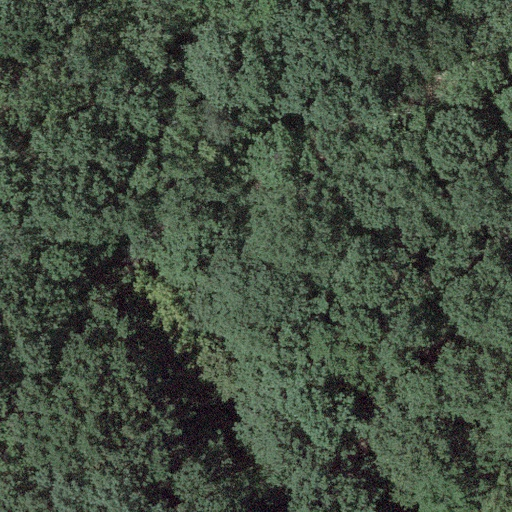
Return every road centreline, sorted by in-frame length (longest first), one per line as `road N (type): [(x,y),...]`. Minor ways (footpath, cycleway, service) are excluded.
road 1 (track): [(150,218),(350,131),(511,40)]
road 2 (track): [(0,398),(55,310),(150,218)]
